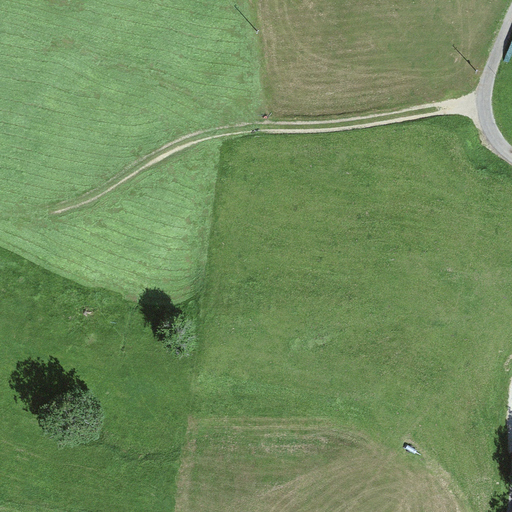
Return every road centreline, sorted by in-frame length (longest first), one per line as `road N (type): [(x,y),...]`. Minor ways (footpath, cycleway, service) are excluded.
road 1 (track): [(483,114),(236,136),(160,162),(88,204),(0,219)]
road 2 (track): [(511,22),(483,114),(493,142),(511,159)]
